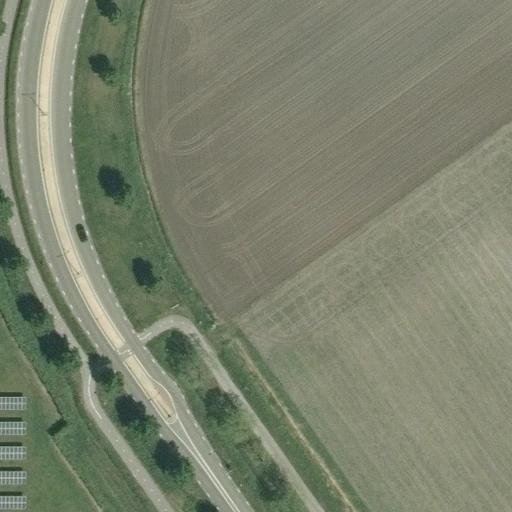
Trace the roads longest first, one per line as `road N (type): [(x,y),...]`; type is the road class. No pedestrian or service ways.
road 1 (secondary): [(43,0),(28,144),(51,247),(86,320),(147,408),(225,497)]
road 2 (secondary): [(225,497),(178,398),(112,309),(75,222),(58,112),(76,0)]
